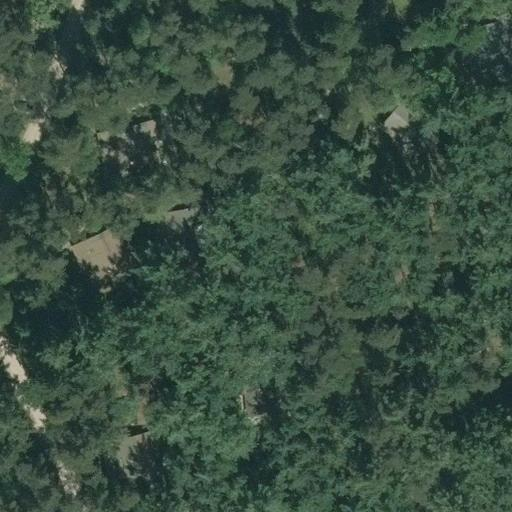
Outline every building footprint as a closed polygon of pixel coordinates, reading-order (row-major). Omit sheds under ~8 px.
[(500,30),(467,38),(466,37),(454,40),(456,49),(467,46),(473,70),(483,68),(484,71),(487,70),(487,67),(501,63),(503,70),(504,75),(511,73),(511,70),(508,56),(501,58),(496,39),(502,38),(500,30)] [(413,152),(431,130),(434,132),(442,122),(402,89),(394,99),(401,105),(401,106),(383,128),(413,152)] [(152,165),(151,163),(149,152),(148,147),(147,142),(160,139),(156,119),(141,122),(141,123),(114,129),(121,161),(130,158),(131,161),(135,160),(134,157),(148,154),(150,160),(151,164),(151,166),(152,165)] [(149,152),(151,163),(160,161),(157,150),(149,152)] [(165,213),(171,245),(181,243),(181,245),(185,245),(184,242),(199,239),(201,250),(202,250),(201,244),(213,242),(205,204),(205,205),(198,206),(198,205),(192,206),(193,208),(165,213)] [(112,234),(113,236),(87,248),(85,244),(72,250),(81,267),(91,262),(99,277),(101,277),(112,271),(114,277),(122,273),(125,278),(132,274),(127,264),(116,241),(122,238),(119,231),(112,234)] [(235,399),(246,398),(249,414),(268,411),(269,417),(287,414),(281,375),(272,377),(272,378),(232,384),(235,399)] [(133,468),(148,465),(151,476),(149,465),(155,464),(155,465),(155,464),(147,431),(147,432),(147,431),(140,433),(140,434),(113,441),(113,440),(100,443),(103,457),(102,460),(104,469),(107,470),(108,474),(130,469),(130,471),(134,470),(133,468)]
